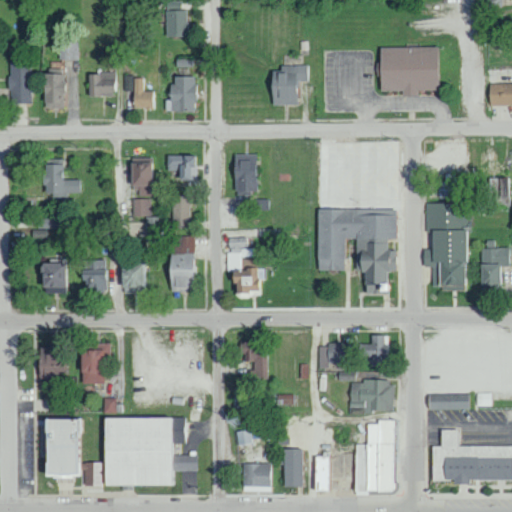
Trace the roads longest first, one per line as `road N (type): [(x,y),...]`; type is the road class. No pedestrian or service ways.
road 1 (residential): [(511,131),(0,133)]
road 2 (residential): [(511,507),(0,509)]
road 3 (residential): [(0,322),(511,320)]
road 4 (residential): [(216,511),(215,0)]
road 5 (residential): [(10,511),(2,133)]
road 6 (residential): [(417,511),(415,133)]
